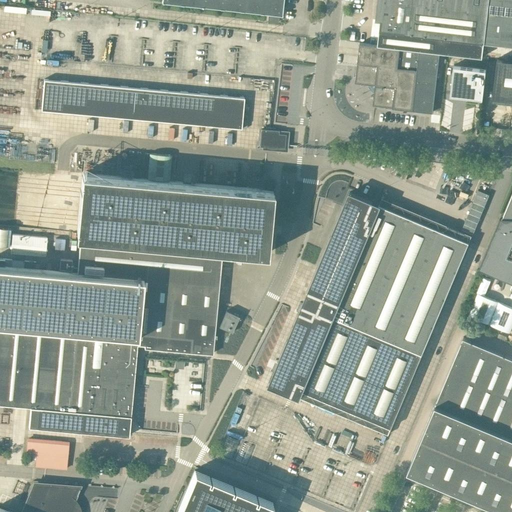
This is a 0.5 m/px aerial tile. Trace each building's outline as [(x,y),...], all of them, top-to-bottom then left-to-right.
[(281,15),(283,0),(162,0),(162,2),(281,15)] [(485,42),(489,0),(377,0),(376,20),(381,21),(380,31),(485,42)] [(511,0),(489,0),(485,42),(511,45),(511,0)] [(433,112),(440,52),(360,42),(355,83),(370,84),(375,89),(373,105),(433,112)] [(478,43),(477,51),(485,51),(486,43),(478,43)] [(511,60),(498,58),(493,99),(511,101),(511,60)] [(483,98),(487,69),(454,65),(451,94),(483,98)] [(44,79),(41,109),(242,127),(244,97),(44,79)] [(261,128),(260,146),(278,148),(285,148),(286,134),(279,133),(279,130),(261,128)] [(0,265),(0,403),(27,406),(25,426),(37,427),(128,436),(137,344),(145,344),(145,347),(213,353),(222,249),(267,253),(273,190),(256,189),(83,173),(83,177),(78,232),(78,236),(81,236),(77,272),(0,265)] [(422,353),(469,242),(350,192),(303,303),(269,384),(299,396),(302,390),(391,427),(422,353)] [(511,283),(511,195),(501,222),(498,222),(478,269),(511,283)] [(239,316),(227,310),(219,326),(232,332),(239,316)] [(511,511),(511,356),(463,336),(408,469),(511,511)] [(33,466),(67,468),(68,440),(24,437),(23,453),(33,454),(33,466)] [(268,511),(272,502),(256,495),(254,498),(253,497),(254,494),(234,486),(233,489),(231,489),(233,485),(211,476),(210,480),(208,479),(209,475),(194,469),(176,511),(268,511)] [(67,511),(78,487),(35,483),(24,511),(67,511)]
